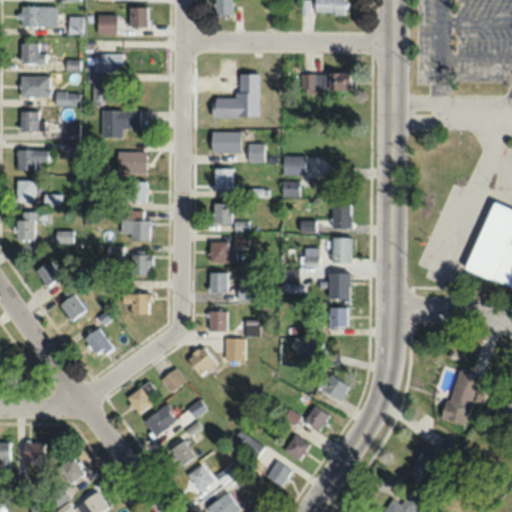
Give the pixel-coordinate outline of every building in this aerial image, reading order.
[(231,0),(214,0),(214,14),(232,14),(231,0)] [(343,0),(313,0),(314,14),(344,14),(343,0)] [(56,6),(19,5),(19,25),(55,26),(56,6)] [(129,25),(147,25),(147,6),(129,6),(129,25)] [(97,14),(97,33),(116,33),(116,14),(97,14)] [(82,33),(82,15),(68,15),(68,33),(82,33)] [(46,52),(39,52),(39,41),(20,41),(20,61),(46,61),(46,52)] [(123,53),(94,52),(94,71),(91,71),(90,102),(122,102),(122,84),(102,84),(102,70),(123,70),(123,53)] [(66,68),(81,68),(81,59),(66,59),(66,68)] [(353,90),(353,72),(301,71),(301,89),(353,90)] [(49,75),(19,75),(19,94),(49,94),(49,75)] [(79,104),(79,91),(54,91),(54,104),(79,104)] [(212,97),(212,116),(240,116),(240,97),(212,97)] [(139,107),(101,107),(101,136),(122,136),(122,125),(139,125),(139,107)] [(38,129),(38,109),(20,109),(20,129),(38,129)] [(65,138),(79,138),(79,122),(65,122),(65,138)] [(239,151),(239,130),(210,130),(210,151),(239,151)] [(262,143),(248,143),(248,161),(262,161),(262,143)] [(48,147),(15,147),(15,168),(35,168),(35,159),(48,159),(48,147)] [(145,149),(116,149),(116,172),(145,172),(145,149)] [(282,173),(304,173),(304,154),(282,154),(282,173)] [(213,187),(231,187),(231,167),(213,167),(213,187)] [(34,179),(15,179),(15,200),(34,200),(34,179)] [(125,180),(125,199),(146,199),(146,180),(125,180)] [(298,195),(298,180),(281,180),(281,195),(298,195)] [(60,205),(60,193),(45,193),(45,205),(60,205)] [(331,228),(350,228),(350,201),(331,201),(331,228)] [(231,202),(212,202),(212,222),(231,222),(231,202)] [(511,209),(490,202),(465,270),(511,286),(511,209)] [(36,210),(21,210),(21,218),(15,218),(14,238),(35,239),(36,210)] [(147,210),(121,210),(121,233),(129,233),(129,239),(147,239),(147,210)] [(234,230),(247,230),(247,221),(234,221),(234,230)] [(73,230),(56,230),(56,243),(73,243),(73,230)] [(331,261),(350,261),(350,236),(331,236),(331,261)] [(209,261),(236,261),(236,252),(227,252),(227,240),(209,240),(209,261)] [(122,246),(106,246),(106,255),(122,255),(122,246)] [(151,274),(151,252),(131,252),(131,274),(151,274)] [(46,286),(61,275),(49,259),(34,270),(46,286)] [(227,272),(208,272),(208,291),(227,291),(227,272)] [(350,272),(328,272),(328,298),(350,298),(350,272)] [(256,281),(238,281),(238,300),(256,300),(256,281)] [(59,302),(69,320),(85,311),(75,293),(59,302)] [(150,293),(122,293),(122,303),(130,303),(130,313),(150,313),(150,293)] [(347,326),(347,306),(329,306),(329,326),(347,326)] [(226,329),(227,310),(208,310),(208,329),(226,329)] [(112,349),(100,326),(84,335),(96,358),(112,349)] [(225,359),(245,359),(245,337),(225,337),(225,359)] [(306,359),(321,359),(321,338),(290,338),(290,352),(306,352),(306,359)] [(216,362),(204,345),(187,358),(199,374),(216,362)] [(173,391),(186,380),(174,366),(161,377),(173,391)] [(466,424),(481,375),(457,368),(442,417),(466,424)] [(349,385),(328,372),(319,387),(340,400),(349,385)] [(154,389),(147,380),(126,396),(139,413),(153,403),(147,395),(154,389)] [(177,418),(165,403),(143,420),(155,435),(177,418)] [(318,430),(329,414),(314,404),(303,420),(318,430)] [(264,444),(240,430),(232,442),(256,457),(264,444)] [(298,459),(309,444),(295,433),(284,448),(298,459)] [(407,474),(428,488),(456,445),(444,437),(437,448),(428,443),(407,474)] [(179,466),(195,456),(184,439),(168,450),(179,466)] [(0,468),(10,469),(10,440),(0,440),(0,468)] [(44,460),(44,440),(24,440),(24,460),(44,460)] [(70,483),(85,472),(73,455),(58,466),(70,483)] [(266,474),(279,485),(292,470),(279,460),(266,474)] [(199,491),(214,480),(202,464),(187,476),(199,491)] [(235,473),(227,465),(215,475),(223,484),(235,473)] [(69,497),(63,488),(50,496),(57,505),(69,497)] [(210,511),(233,511),(240,508),(228,492),(207,507),(210,511)]
